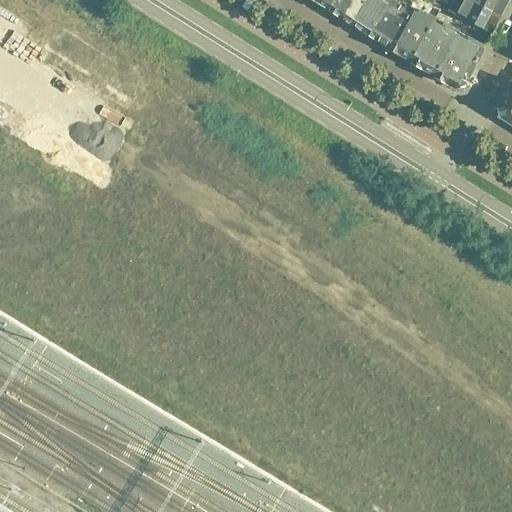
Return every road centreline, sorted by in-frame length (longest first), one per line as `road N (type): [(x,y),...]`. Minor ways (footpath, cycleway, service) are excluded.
road 1 (tertiary): [(431,176),(152,0)]
road 2 (residential): [(287,0),(469,115)]
